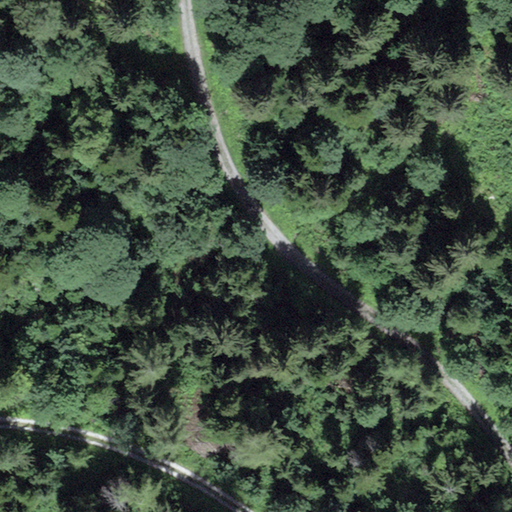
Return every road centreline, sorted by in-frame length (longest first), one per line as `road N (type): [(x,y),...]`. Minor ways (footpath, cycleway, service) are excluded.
road 1 (track): [(184,0),(218,149),(260,215),(304,262),(452,382),(511,454)]
road 2 (track): [(243,511),(182,472),(64,431)]
